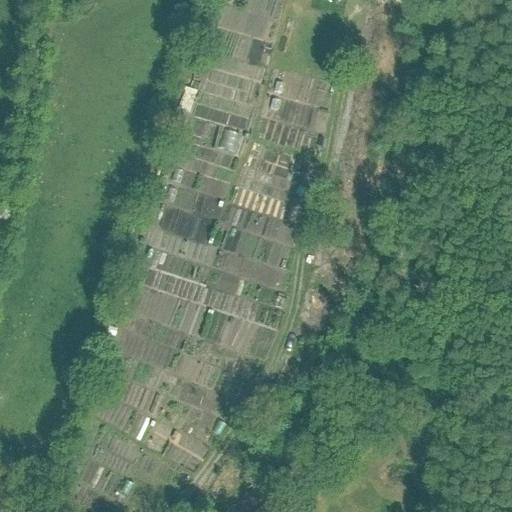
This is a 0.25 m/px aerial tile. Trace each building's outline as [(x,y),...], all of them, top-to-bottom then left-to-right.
[(210,57),(199,54),(196,64),(207,68),(210,57)] [(184,89),(169,136),(180,139),(195,92),(184,89)] [(180,149),(171,146),(168,154),(177,157),(180,149)] [(155,209),(147,206),(142,223),(150,226),(155,209)] [(108,358),(100,356),(97,365),(105,368),(108,358)]
